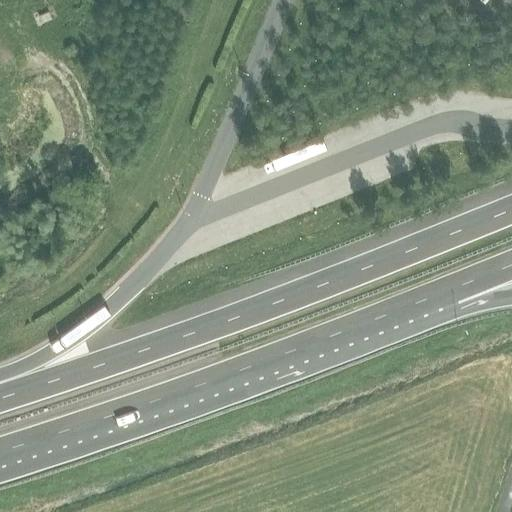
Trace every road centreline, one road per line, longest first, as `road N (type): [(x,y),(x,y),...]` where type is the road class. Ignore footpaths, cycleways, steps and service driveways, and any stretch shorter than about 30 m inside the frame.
road 1 (motorway): [(511,209),(324,286),(0,399)]
road 2 (motorway): [(0,452),(471,282)]
road 3 (motorway): [(125,295),(0,394)]
